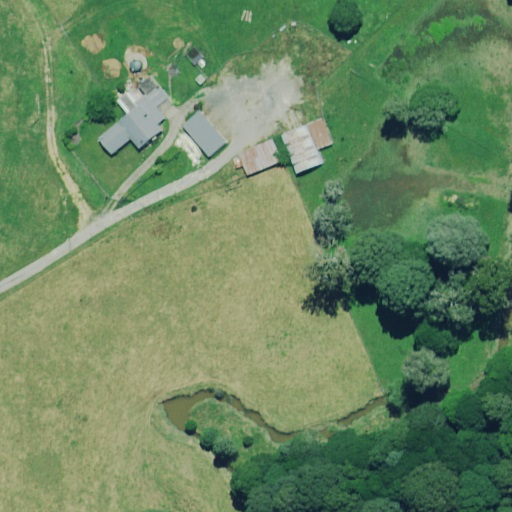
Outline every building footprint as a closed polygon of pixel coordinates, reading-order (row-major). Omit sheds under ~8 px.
[(169,100),(148,73),(134,84),(145,98),(140,102),(132,91),(119,102),(130,116),(101,140),(114,156),(133,140),(141,149),(164,131),(159,126),(166,120),(158,109),(169,100)] [(228,143),(202,112),(185,127),(211,158),(228,143)] [(334,145),(324,120),(310,125),(320,150),(334,145)] [(322,166),(308,127),(284,136),(299,175),(322,166)] [(284,162),(275,141),(241,154),(249,176),(284,162)]
